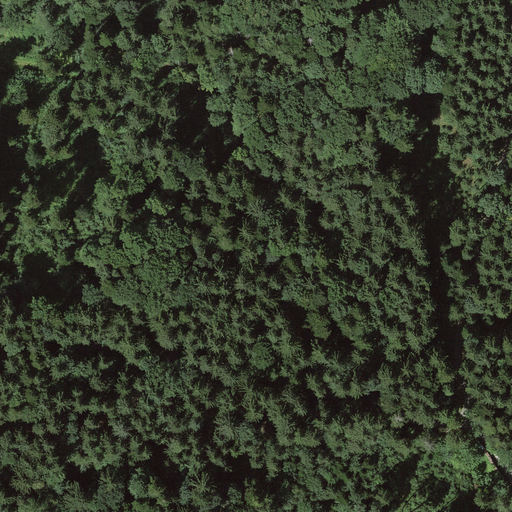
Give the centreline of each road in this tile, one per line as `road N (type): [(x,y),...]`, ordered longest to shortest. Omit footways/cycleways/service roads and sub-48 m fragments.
road 1 (track): [(484,430),(134,341),(84,350),(0,415)]
road 2 (track): [(511,134),(459,343),(473,404),(511,475)]
